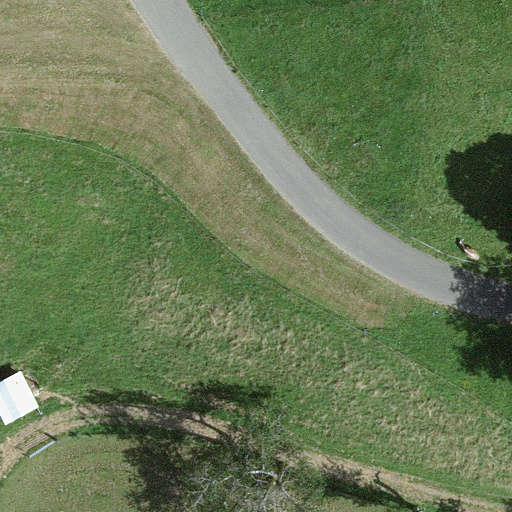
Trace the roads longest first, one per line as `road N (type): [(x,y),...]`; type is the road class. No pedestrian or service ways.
road 1 (track): [(0,465),(24,440),(78,416),(139,413),(202,424),(404,486),(511,504)]
road 2 (track): [(165,0),(261,143),(347,230),(440,281),(511,300)]
